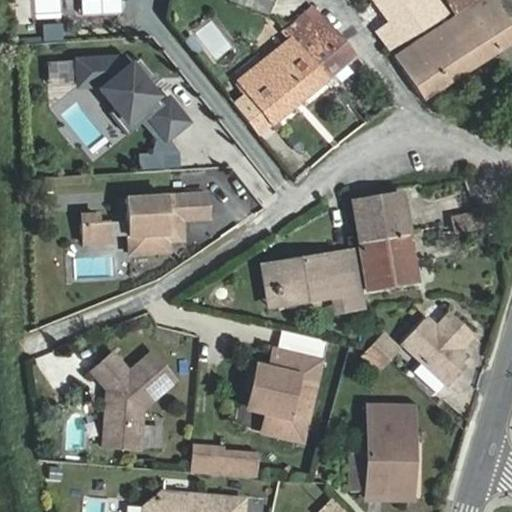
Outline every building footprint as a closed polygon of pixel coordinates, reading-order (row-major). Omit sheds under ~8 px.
[(232,0),(267,13),(271,0),(232,0)] [(392,23),(376,35),(388,51),(449,15),(442,4),(434,10),(426,0),(378,0),(375,2),(392,23)] [(422,100),(511,41),(511,23),(494,0),(446,0),(456,17),(393,58),(422,100)] [(359,15),(376,35),(392,23),(375,2),(373,4),(359,15)] [(326,81),(356,56),(320,14),(301,30),(294,22),(285,30),(291,38),(326,81)] [(326,81),(291,38),(237,82),(246,92),(232,104),(257,134),(270,123),(271,125),(326,81)] [(168,140),(188,124),(170,101),(163,106),(147,87),(157,79),(140,59),(131,67),(125,59),(79,62),(80,86),(97,86),(116,110),(110,115),(128,136),(150,118),(168,140)] [(153,155),(154,171),(183,170),(182,153),(153,155)] [(140,156),(141,172),(154,171),(153,155),(140,156)] [(366,290),(417,282),(401,193),(351,202),(366,290)] [(208,219),(207,194),(126,198),(128,253),(167,252),(167,234),(181,233),(180,220),(208,219)] [(478,210),(449,214),(453,237),(482,233),(478,210)] [(98,214),(82,215),(82,223),(98,222),(98,214)] [(82,223),(83,242),(108,241),(107,222),(98,222),(82,223)] [(362,308),(353,252),(275,263),(281,298),(308,294),(309,300),(332,297),(334,312),(362,308)] [(426,319),(403,344),(447,386),(464,367),(460,364),(467,357),(460,351),(473,337),(449,314),(436,328),(426,319)] [(381,333),(371,343),(387,358),(396,348),(381,333)] [(387,358),(371,343),(362,353),(377,367),(387,358)] [(270,374),(258,371),(249,408),(286,417),(280,439),(300,444),(320,365),(275,354),(270,374)] [(111,355),(90,373),(105,391),(102,448),(139,451),(141,410),(174,382),(150,355),(128,374),(111,355)] [(386,486),(411,487),(412,407),(367,407),(367,454),(349,453),(349,492),(366,493),(366,500),(386,500),(386,486)] [(225,456),(190,453),(188,477),(223,480),(225,463),(225,456)] [(225,463),(223,480),(250,482),(252,466),(225,463)] [(162,495),(144,509),(143,511),(242,511),(244,502),(162,495)] [(345,511),(331,497),(315,511),(345,511)]
